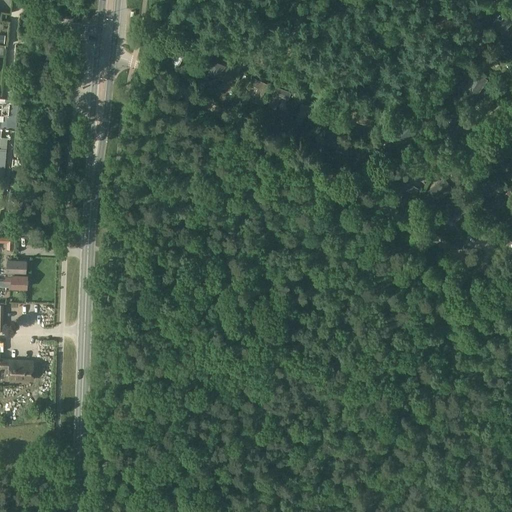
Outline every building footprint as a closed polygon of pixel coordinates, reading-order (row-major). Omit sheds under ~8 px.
[(511,22),(511,15),(508,12),(495,27),(502,34),(511,22)] [(483,39),(483,20),(475,20),(476,30),(468,30),(468,40),(483,39)] [(466,55),(452,47),(438,72),(452,80),(466,55)] [(212,62),(207,75),(228,84),(233,71),(212,62)] [(473,67),(467,63),(463,71),(469,74),(473,67)] [(475,71),(462,91),(475,100),(488,80),(475,71)] [(250,84),(257,88),(251,101),(258,104),(268,84),(253,77),(250,84)] [(291,92),(275,86),(267,106),(275,110),(280,98),(287,100),(291,92)] [(316,108),(301,103),(294,123),(301,126),(305,112),(313,115),(316,108)] [(458,119),(449,118),(446,140),(456,142),(458,119)] [(323,143),(345,153),(351,138),(329,129),(323,143)] [(428,190),(438,202),(454,189),(444,177),(428,190)] [(398,185),(414,195),(418,188),(402,179),(398,185)] [(473,201),(491,217),(506,201),(498,194),(490,203),(480,193),(473,201)] [(466,211),(458,197),(434,211),(442,225),(466,211)] [(25,275),(25,272),(26,261),(7,260),(7,271),(10,271),(9,275),(11,275),(11,277),(5,277),(4,283),(10,283),(10,286),(26,287),(27,275),(25,275)] [(31,381),(33,361),(0,358),(0,355),(0,353),(0,367),(10,368),(9,379),(31,381)]
